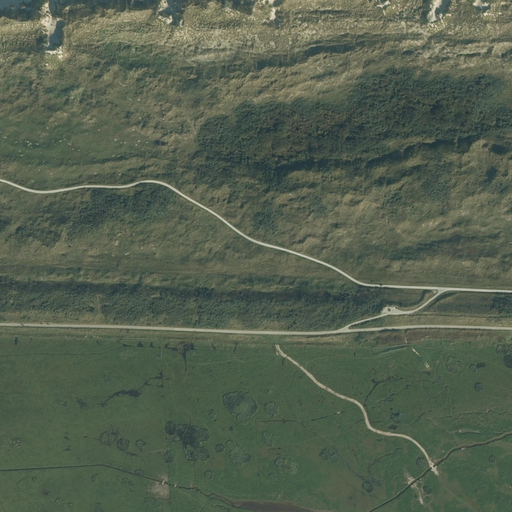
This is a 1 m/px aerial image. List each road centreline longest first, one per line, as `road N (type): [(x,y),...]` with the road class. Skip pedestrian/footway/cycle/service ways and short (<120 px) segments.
road 1 (track): [(0,333),(364,345),(401,332),(406,345)]
road 2 (track): [(275,332),(277,350),(361,404),(371,428),(422,449)]
